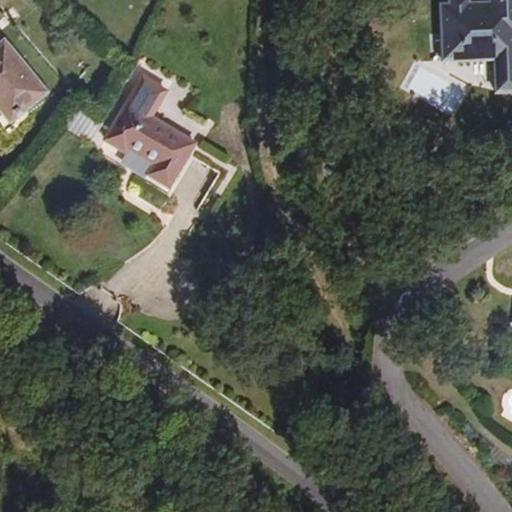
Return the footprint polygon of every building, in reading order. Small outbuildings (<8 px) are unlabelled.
[(496,75),(496,84),(511,84),(511,0),(488,0),(490,15),(471,18),(470,11),(450,12),(450,27),(443,27),(445,75),(496,75)] [(0,94),(20,117),(45,94),(0,41),(0,94)] [(511,84),(496,84),(498,107),(511,106),(511,84)] [(137,142),(164,162),(179,137),(154,121),(156,117),(137,103),(115,135),(133,147),(137,142)] [(164,162),(157,172),(176,185),(203,147),(183,133),(179,137),(164,162)]
